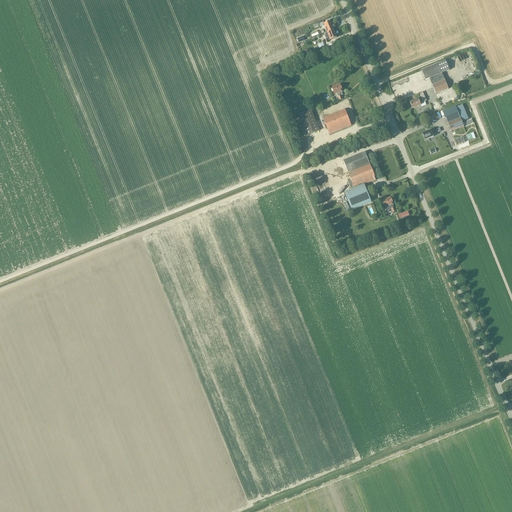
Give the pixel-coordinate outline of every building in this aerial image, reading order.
[(327,19),(322,21),(323,24),(324,24),(326,29),(323,30),(325,33),(333,29),(330,21),(328,22),(327,19)] [(334,39),(337,38),(333,29),(325,33),(324,33),(329,45),(335,42),(334,39)] [(462,59),(463,66),(468,65),(469,70),(472,69),(470,55),(456,58),(457,60),(462,59)] [(442,73),(449,70),(445,60),(421,70),(425,80),(429,78),(436,94),(448,89),(442,73)] [(394,89),(407,84),(405,80),(393,85),(394,89)] [(343,95),(341,92),(343,91),(340,84),(331,88),(334,95),(337,94),(338,97),(339,101),(342,99),(341,96),(343,95)] [(420,104),(423,103),(426,101),(423,93),(419,94),(421,99),(418,99),(410,102),(412,108),(421,105),(420,104)] [(464,127),(462,122),(468,119),(462,105),(456,107),(455,107),(443,112),(448,123),(451,132),(464,127)] [(319,130),(312,112),(311,109),(297,114),(306,136),(319,130)] [(329,134),(351,126),(344,109),(323,118),(329,134)] [(433,135),(436,134),(434,130),(431,130),(422,134),(425,140),(433,136),(433,135)] [(375,180),(370,165),(365,152),(343,161),(348,174),(354,188),(344,193),(351,210),(371,202),(364,184),(375,180)] [(329,194),(332,200),(339,198),(337,191),(329,194)] [(394,207),(392,204),(393,204),(390,197),(382,200),(385,208),(390,206),(391,208),(392,212),(395,211),(394,207)]
